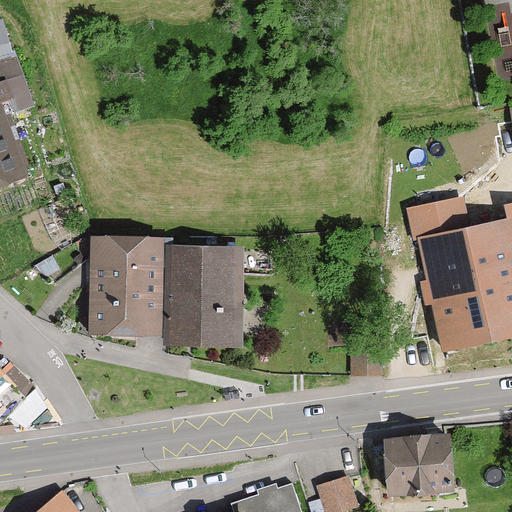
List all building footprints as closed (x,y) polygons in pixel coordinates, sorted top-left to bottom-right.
[(0,195),(37,183),(0,78),(0,195)] [(507,224),(419,243),(445,360),(511,345),(511,209),(504,211),(507,224)] [(163,245),(90,244),(89,341),(162,342),(163,245)] [(165,249),(163,351),(241,353),(242,250),(165,249)] [(383,347),(352,346),(350,377),(382,378),(383,347)] [(0,410),(5,416),(26,393),(0,368),(0,410)] [(452,430),(384,437),(385,443),(390,496),(458,489),(452,430)] [(348,475),(316,484),(324,511),(328,511),(356,504),(348,475)] [(230,500),(232,509),(245,506),(247,511),(302,511),(293,481),(278,485),(276,480),(257,487),(258,492),(230,500)] [(81,511),(64,490),(35,511),(81,511)]
